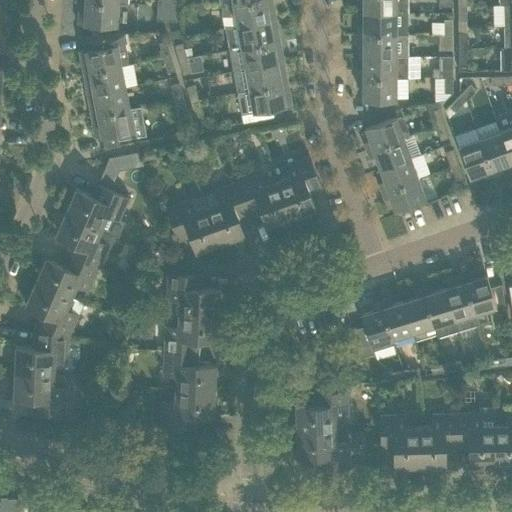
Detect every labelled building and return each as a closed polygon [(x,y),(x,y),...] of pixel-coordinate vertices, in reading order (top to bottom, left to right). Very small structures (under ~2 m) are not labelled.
[(271,0),(251,0),(233,4),(220,4),(221,15),(235,15),(237,25),(275,18),(271,0)] [(406,0),(362,0),(363,12),(395,12),(407,12),(406,0)] [(117,3),(78,1),(77,23),(116,25),(117,3)] [(511,3),(503,4),(503,25),(511,24),(511,3)] [(157,4),(156,19),(166,20),(167,5),(157,4)] [(178,5),(167,5),(166,20),(177,20),(178,5)] [(466,5),(457,5),(457,20),(466,20),(466,5)] [(357,26),(357,34),(395,34),(407,34),(407,12),(395,12),(363,12),(363,26),(357,26)] [(275,18),(237,25),(225,27),(229,49),(279,40),(275,18)] [(451,18),(443,19),(443,34),(452,34),(451,18)] [(511,24),(503,25),(504,47),(511,46),(511,24)] [(90,48),(78,50),(82,72),(120,65),(128,64),(123,32),(88,36),(90,48)] [(458,48),(466,48),(466,32),(458,32),(458,48)] [(395,34),(357,34),(357,42),(363,42),(363,55),(407,56),(407,34),(395,34)] [(452,34),(443,34),(438,34),(438,49),(452,49),(452,34)] [(162,57),(171,55),(166,40),(158,43),(162,57)] [(283,61),(279,40),(229,49),(233,71),(283,61)] [(186,57),(184,49),(182,43),(174,45),(178,59),(186,57)] [(511,46),(504,47),(500,47),(500,70),(511,69),(511,46)] [(190,47),(184,49),(186,57),(192,56),(190,47)] [(466,48),(458,48),(458,63),(466,63),(466,48)] [(175,70),(171,55),(162,57),(167,72),(175,70)] [(357,69),(356,77),(395,77),(407,77),(407,56),(363,55),(363,69),(357,69)] [(438,56),(438,69),(438,77),(444,77),(452,77),(452,56),(438,56)] [(190,72),(186,57),(178,59),(182,74),(190,72)] [(287,83),(283,61),(233,71),(237,92),(287,83)] [(124,86),(120,65),(82,72),(86,93),(124,86)] [(505,84),(505,76),(490,76),(490,84),(505,84)] [(395,77),(356,77),(356,85),(363,85),(362,100),(395,100),(395,77)] [(452,92),(452,77),(444,77),(444,93),(452,92)] [(174,99),(182,97),(178,82),(170,84),(174,99)] [(291,104),(287,83),(237,92),(241,114),(291,104)] [(459,94),(465,100),(476,89),(470,83),(459,94)] [(190,101),(198,99),(194,84),(185,86),(190,101)] [(124,86),(86,93),(90,115),(128,107),(124,86)] [(465,100),(459,94),(448,105),(454,111),(465,100)] [(182,97),(174,99),(178,114),(186,111),(182,97)] [(198,99),(190,101),(194,116),(202,113),(198,99)] [(128,107),(90,115),(94,137),(133,130),(128,107)] [(443,122),(437,108),(429,111),(435,125),(443,122)] [(395,115),(383,119),(365,126),(369,140),(364,142),(366,150),(402,137),(403,137),(408,135),(401,116),(399,114),(395,116),(395,115)] [(443,122),(435,125),(440,140),(448,137),(443,122)] [(511,126),(499,131),(510,161),(511,160),(511,126)] [(499,131),(479,138),(492,175),(500,172),(498,166),(510,161),(499,131)] [(402,137),(366,150),(369,158),(375,156),(380,168),(410,157),(403,137),(402,137)] [(492,175),(479,138),(457,146),(468,176),(482,172),(484,177),(492,175)] [(449,166),(457,163),(452,148),(444,151),(449,166)] [(152,158),(150,149),(141,151),(143,159),(152,158)] [(99,177),(100,178),(111,182),(117,168),(115,155),(109,156),(99,177)] [(309,155),(290,162),(285,164),(290,176),(277,180),(290,217),(315,208),(309,192),(321,188),(309,155)] [(410,157),(380,168),(384,180),(378,183),(381,190),(417,177),(410,157)] [(139,173),(134,158),(125,161),(131,176),(139,173)] [(457,163),(449,166),(455,180),(462,177),(457,163)] [(290,217),(277,180),(265,185),(260,173),(237,181),(247,208),(258,204),(266,226),(290,217)] [(417,177),(381,190),(384,198),(390,196),(395,210),(425,199),(417,177)] [(219,201),(206,206),(219,243),(244,234),(236,212),(247,208),(237,181),(214,189),(219,201)] [(75,188),(65,211),(101,227),(118,234),(124,221),(119,218),(128,197),(96,183),(95,184),(101,186),(96,197),(75,188)] [(189,198),(165,207),(175,234),(187,230),(195,251),(219,243),(206,206),(193,210),(189,198)] [(101,227),(65,211),(55,235),(76,244),(71,255),(98,267),(107,244),(96,239),(101,227)] [(66,266),(45,257),(35,281),(71,296),(76,284),(88,289),(98,267),(71,255),(66,266)] [(196,274),(183,274),(167,273),(166,298),(167,298),(166,312),(178,312),(217,314),(218,288),(196,287),(196,274)] [(471,273),(463,276),(474,312),(477,324),(488,321),(484,309),(494,306),(496,310),(505,307),(501,283),(490,286),(486,275),(473,279),(471,273)] [(474,312),(463,276),(455,278),(456,284),(444,288),(453,319),(457,330),(477,324),(474,312)] [(71,296),(35,281),(25,304),(46,314),(39,330),(68,336),(83,301),(71,296)] [(429,286),(421,288),(433,325),(453,319),(444,288),(431,292),(429,286)] [(415,297),(403,301),(412,331),(433,325),(421,288),(413,291),(415,297)] [(330,319),(347,309),(337,290),(319,299),(330,319)] [(388,299),(380,301),(391,338),(412,331),(403,301),(390,304),(388,299)] [(360,314),(364,325),(350,329),(352,334),(353,359),(374,353),(373,350),(393,344),(391,338),(380,301),(372,304),(374,309),(360,314)] [(164,325),(163,349),(198,351),(199,339),(216,340),(217,314),(178,312),(177,325),(164,325)] [(15,346),(14,371),(53,373),(54,360),(67,360),(68,336),(39,330),(38,347),(15,346)] [(198,351),(163,349),(162,374),(175,374),(174,388),(214,389),(215,363),(198,363),(198,351)] [(488,358),(489,367),(505,365),(504,357),(488,358)] [(489,367),(488,358),(473,360),(474,368),(489,367)] [(461,361),(446,363),(446,371),(462,370),(461,361)] [(446,371),(446,363),(430,364),(431,373),(446,371)] [(418,368),(403,370),(404,378),(419,377),(418,368)] [(404,378),(403,370),(388,372),(389,380),(404,378)] [(53,373),(14,371),(13,397),(36,398),(35,410),(29,409),(29,411),(64,412),(65,387),(53,387),(53,373)] [(450,382),(438,382),(439,394),(451,394),(450,382)] [(161,400),(161,405),(160,425),(189,427),(190,414),(213,415),(214,389),(174,388),(174,401),(161,400)] [(318,404),(295,404),(296,430),(335,429),(335,416),(347,415),(347,390),(317,391),(318,404)] [(479,412),(456,412),(456,441),(468,441),(469,464),(495,463),(494,424),(493,407),(479,408),(479,412)] [(494,424),(495,463),(511,462),(511,410),(507,411),(507,424),(494,424)] [(432,426),(418,426),(419,465),(445,465),(444,442),(456,441),(456,412),(431,413),(432,426)] [(405,414),(379,414),(380,443),(393,443),(393,466),(419,465),(418,426),(405,426),(405,414)] [(335,429),(296,430),(296,456),(313,455),(319,455),(320,468),(349,467),(348,442),(335,442),(335,429)] [(35,504),(34,492),(17,492),(17,497),(17,511),(52,511),(52,503),(35,504)] [(0,511),(17,511),(17,497),(0,497),(0,511)]
